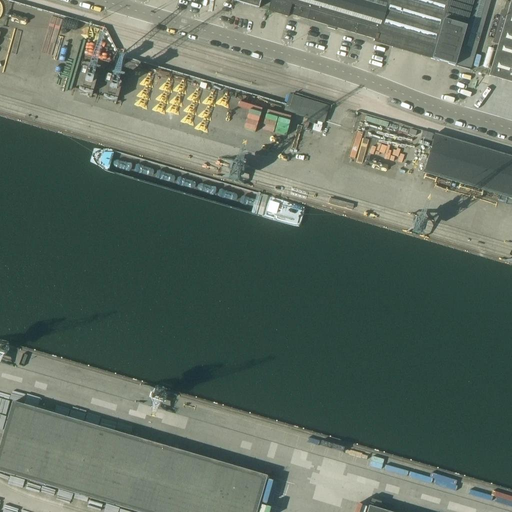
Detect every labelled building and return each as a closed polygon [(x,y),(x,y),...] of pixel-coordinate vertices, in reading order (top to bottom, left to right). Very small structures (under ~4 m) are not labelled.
[(230,0),(230,1),(258,9),(260,0),(230,0)] [(433,60),(449,0),(270,0),(267,12),(287,17),(288,15),(327,26),(327,28),(335,30),(335,28),(374,40),(374,43),(433,60)] [(490,0),(449,0),(433,60),(469,70),(490,0)] [(489,69),(487,74),(490,74),(489,76),(511,83),(511,0),(510,4),(498,45),(491,70),(489,69)] [(498,45),(510,4),(505,2),(502,11),(501,11),(492,43),(498,45)] [(78,71),(82,54),(71,51),(67,68),(78,71)] [(200,93),(197,102),(212,107),(215,98),(200,93)] [(328,107),(293,97),(289,96),(284,111),(285,112),(307,118),(306,122),(314,125),(315,121),(323,123),(328,107)] [(432,134),(422,131),(420,138),(430,141),(432,134)] [(429,152),(423,173),(511,199),(511,157),(434,135),(429,152)] [(12,403),(0,444),(0,472),(135,511),(255,511),(266,477),(12,403)]
